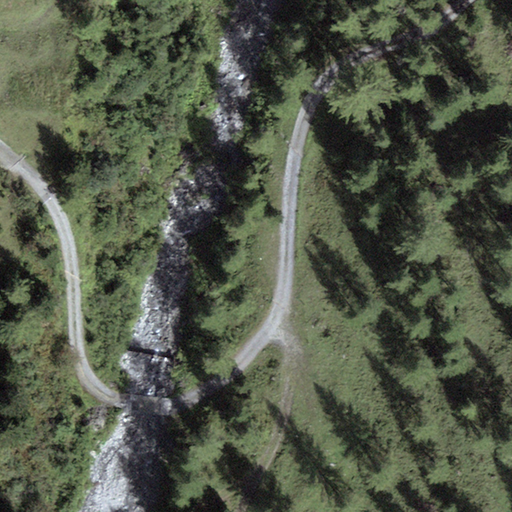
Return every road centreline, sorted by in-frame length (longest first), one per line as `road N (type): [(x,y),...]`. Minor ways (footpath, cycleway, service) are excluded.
road 1 (track): [(468,0),(322,80),(296,145),(273,323),(234,369),(186,401),(122,400),(84,375),(73,338),(66,235),(47,196),(0,146)]
road 2 (track): [(241,511),(288,390),(287,346),(273,323)]
